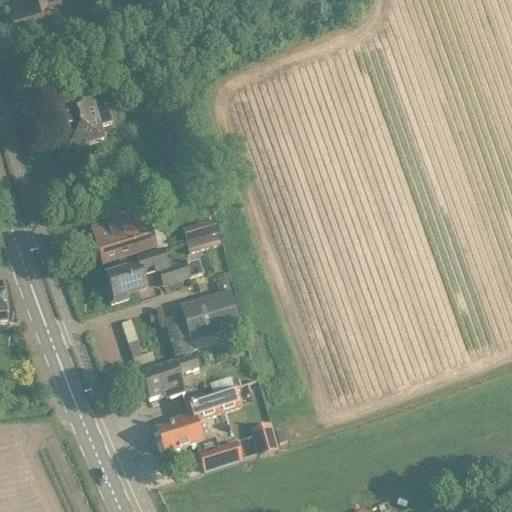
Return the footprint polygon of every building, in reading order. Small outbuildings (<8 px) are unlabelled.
[(56,7),(54,0),(18,0),(21,14),(6,17),(10,37),(48,28),(43,10),(56,7)] [(106,14),(111,32),(144,22),(138,4),(106,14)] [(87,93),(48,103),(62,151),(100,139),(96,127),(107,123),(98,91),(87,94),(87,93)] [(151,247),(152,251),(161,249),(162,248),(155,224),(145,228),(140,214),(104,226),(103,224),(87,229),(98,264),(151,247)] [(209,221),(194,225),(198,237),(213,232),(209,221)] [(181,242),(183,253),(215,244),(212,234),(181,242)] [(161,249),(152,251),(152,253),(132,259),(132,267),(103,274),(111,300),(143,289),(139,278),(155,274),(159,287),(199,274),(194,260),(180,264),(176,254),(161,259),(159,250),(161,249)] [(180,324),(162,329),(170,355),(225,339),(223,330),(235,327),(230,309),(225,292),(216,295),(175,306),(177,313),(180,324)] [(152,314),(144,316),(147,324),(154,322),(152,314)] [(116,323),(131,369),(150,362),(147,352),(137,355),(125,319),(116,323)] [(175,376),(194,370),(191,358),(171,365),(138,376),(145,400),(160,396),(161,399),(181,393),(175,376)] [(205,386),(208,395),(231,387),(228,378),(205,386)] [(237,408),(232,389),(231,387),(208,395),(205,386),(183,393),(187,404),(168,410),(169,414),(155,419),(163,444),(199,431),(197,421),(237,408)] [(266,424),(245,430),(253,457),(274,451),(266,424)] [(280,429),(271,432),(275,443),(283,441),(280,429)] [(193,452),(199,471),(238,459),(232,440),(193,452)]
